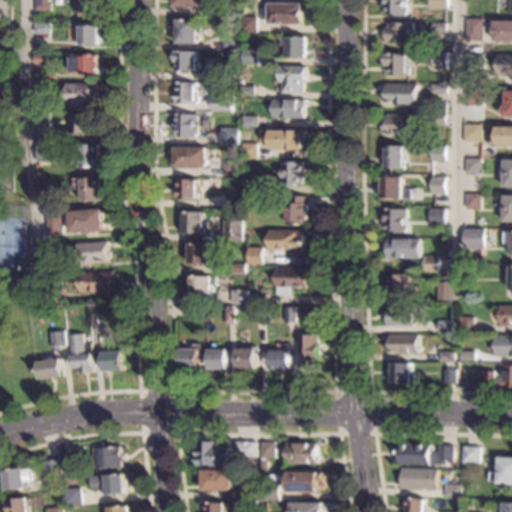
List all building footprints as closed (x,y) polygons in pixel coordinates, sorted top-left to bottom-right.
[(48,0),(48,3),(51,3),(51,12),(35,12),(35,0),(48,0)] [(99,0),(99,17),(79,17),(79,0),(99,0)] [(204,0),(204,8),(191,7),(190,9),(185,9),(184,7),(175,7),(175,0),(204,0)] [(408,0),(408,1),(406,1),(406,8),(408,9),(408,12),(406,14),(406,16),(395,16),(395,15),(386,14),(387,8),(384,8),(384,0),(408,0)] [(448,0),(430,0),(430,8),(448,9),(448,0)] [(240,17),(223,17),(223,2),(240,2),(240,17)] [(310,14),(306,14),(306,26),(271,25),(271,19),(264,19),(265,9),(272,9),(272,4),(310,4),(310,14)] [(258,33),(243,33),(243,19),(259,19),(258,33)] [(198,27),(202,27),(202,34),(198,34),(197,44),(176,44),(176,35),(174,35),(174,28),(177,28),(177,20),(198,20),(198,27)] [(483,41),(467,41),(467,20),(484,20),(483,41)] [(511,42),(495,42),(495,20),(511,20),(511,42)] [(413,43),(385,43),(385,27),(389,27),(389,23),(413,23),(413,43)] [(448,33),(433,33),(433,23),(448,23),(448,33)] [(11,42),(0,41),(0,24),(11,24),(11,42)] [(35,24),(51,24),(51,33),(35,33),(35,24)] [(100,45),(78,45),(78,37),(72,37),(72,26),(100,26),(100,45)] [(308,58),(287,58),(287,47),(283,47),(283,38),(288,38),(288,37),(309,38),(308,58)] [(238,48),(222,48),(223,39),(226,39),(239,39),(238,48)] [(260,66),(244,65),(244,50),(261,51),(260,66)] [(197,72),(174,71),(174,62),(175,62),(175,52),(197,52),(197,72)] [(448,70),(433,69),(433,66),(427,66),(427,55),(432,55),(432,53),(448,53),(448,70)] [(485,77),(467,77),(467,54),(482,54),(485,54),(485,77)] [(49,65),(33,65),(33,55),(49,55),(49,65)] [(98,74),(72,74),(72,55),(98,55),(98,74)] [(411,75),(386,75),(386,55),(406,55),(411,55),(411,75)] [(511,76),(498,76),(499,55),(503,56),(511,56),(511,76)] [(235,81),(220,80),(220,64),(236,64),(235,81)] [(309,83),(306,83),(305,94),(284,93),(285,83),(280,83),(280,67),(309,67),(309,83)] [(98,105),(78,105),(78,108),(73,108),(73,104),(67,104),(67,83),(98,83),(98,105)] [(196,84),(196,104),(176,104),(176,97),(172,97),(172,89),(176,89),(176,83),(196,84)] [(50,94),(34,93),(34,84),(50,84),(50,94)] [(418,104),(386,104),(386,101),(385,99),(385,94),(387,93),(387,92),(385,92),(385,84),(419,84),(418,104)] [(447,94),(432,94),(432,85),(448,85),(447,94)] [(484,107),(467,106),(467,92),(484,92),(484,107)] [(511,118),(506,118),(506,117),(503,114),(503,110),(505,108),(505,106),(507,106),(508,92),(511,92),(511,118)] [(232,113),(212,113),(212,98),(232,98),(232,113)] [(306,119),(274,119),(274,116),(271,114),(271,111),(273,109),(274,109),(274,100),(307,100),(306,119)] [(49,129),(33,128),(33,113),(49,113),(49,129)] [(97,134),(85,134),(85,137),(79,137),(79,134),(69,134),(69,114),(97,114),(97,134)] [(198,124),(199,124),(199,130),(197,130),(197,138),(185,138),(185,137),(176,136),(176,130),(173,130),(173,121),(176,121),(176,114),(198,115),(198,124)] [(413,127),(415,127),(415,134),(413,134),(412,136),(384,135),(384,119),(388,119),(388,114),(413,115),(413,127)] [(447,124),(432,124),(432,114),(447,114),(447,124)] [(259,128),(243,127),(243,117),(259,117),(259,128)] [(482,142),(464,142),(464,124),(482,125),(482,142)] [(511,145),(490,145),(490,135),(498,135),(498,127),(511,127),(511,145)] [(240,130),(239,145),(220,144),(220,129),(240,130)] [(307,140),(304,140),(304,150),(269,150),(269,141),(262,141),(263,130),(307,131),(307,140)] [(52,160),(37,160),(37,144),(52,144),(52,160)] [(259,160),(242,160),(242,144),(259,144),(259,160)] [(97,167),(90,167),(90,168),(84,168),(84,166),(70,166),(70,157),(79,157),(79,145),(97,145),(97,167)] [(406,153),(410,153),(410,161),(406,161),(406,169),(386,169),(386,161),(384,161),(384,153),(386,153),(386,146),(407,146),(406,153)] [(447,162),(432,162),(432,146),(447,146),(447,162)] [(207,160),(209,161),(207,169),(175,168),(176,147),(207,148),(207,160)] [(482,175),(467,175),(467,159),(482,159),(482,175)] [(239,176),(223,176),(223,161),(239,162),(239,176)] [(304,169),(306,170),(306,179),(304,178),(303,185),(295,185),(295,186),(282,186),(282,184),(281,182),(281,178),(283,176),(283,162),(304,162),(304,169)] [(83,177),(99,177),(99,191),(101,191),(101,201),(82,201),(82,189),(74,189),(74,176),(83,176),(83,177)] [(265,194),(249,194),(250,177),(265,177),(265,194)] [(404,189),(413,189),(413,200),(383,199),(383,178),(404,178),(404,189)] [(445,194),(431,194),(431,179),(446,179),(445,194)] [(197,200),(177,200),(177,194),(173,194),(173,186),(176,186),(176,180),(197,180),(197,200)] [(239,208),(224,208),(224,193),(240,194),(239,208)] [(59,209),(42,209),(42,195),(59,195),(59,209)] [(481,209),(466,209),(467,195),(481,195),(481,209)] [(511,223),(504,223),(504,215),(501,215),(501,203),(504,203),(504,195),(511,195),(511,223)] [(307,225),(287,224),(287,203),(289,203),(289,197),(307,197),(307,225)] [(446,219),(432,219),(432,208),(446,209),(446,219)] [(407,233),(395,233),(395,231),(386,231),(386,224),(383,224),(383,216),(387,216),(387,209),(407,209),(407,233)] [(104,232),(94,232),(94,235),(85,235),(85,233),(70,234),(70,223),(67,223),(66,212),(102,210),(104,232)] [(61,235),(47,235),(47,212),(61,212),(61,235)] [(205,222),(207,222),(207,228),(205,228),(205,235),(183,234),(184,213),(205,213),(205,222)] [(486,224),(480,227),(476,220),(482,217),(486,224)] [(243,242),(224,242),(224,221),(243,221),(243,242)] [(486,249),(464,250),(464,229),(486,229),(486,249)] [(305,251),(302,251),(301,252),(296,252),(295,251),(285,251),(284,256),(276,256),(276,251),(270,251),(270,248),(267,246),(267,243),(270,240),(270,230),(305,231),(305,251)] [(422,259),(388,259),(388,247),(384,247),(384,240),(388,240),(388,239),(422,239),(422,259)] [(77,242),(109,242),(109,261),(78,261),(77,242)] [(59,258),(48,257),(48,243),(59,244),(59,258)] [(209,264),(199,264),(198,267),(192,266),(190,264),(191,244),(209,244),(209,264)] [(264,265),(248,265),(248,254),(264,254),(264,265)] [(438,272),(423,272),(423,257),(439,257),(438,272)] [(246,274),(231,274),(231,265),(246,265),(246,274)] [(308,288),(293,288),(293,296),(276,296),(277,268),(308,269),(308,288)] [(115,280),(112,280),(115,283),(115,287),(113,290),(113,293),(81,293),(81,273),(115,273),(115,280)] [(409,296),(393,296),(393,287),(388,287),(388,275),(410,275),(409,296)] [(212,279),(217,279),(217,286),(211,286),(211,297),(190,297),(190,277),(212,277),(212,279)] [(452,296),(443,296),(443,282),(452,282),(453,282),(452,296)] [(470,297),(455,297),(455,282),(468,282),(470,282),(470,297)] [(63,306),(46,306),(47,291),(63,291),(63,306)] [(249,306),(234,306),(234,294),(249,294),(249,306)] [(267,305),(251,305),(251,296),(267,296),(267,305)] [(511,326),(501,326),(501,324),(497,323),(497,315),(501,316),(501,305),(511,305),(511,326)] [(199,318),(185,317),(185,306),(200,306),(199,318)] [(415,327),(388,327),(388,306),(415,306),(415,327)] [(116,322),(99,321),(99,307),(116,307),(116,322)] [(232,309),(235,309),(235,324),(225,324),(225,307),(233,307),(232,309)] [(314,316),(300,316),(300,307),(315,307),(314,316)] [(97,325),(87,325),(87,308),(97,308),(97,325)] [(297,323),(284,323),(285,308),(297,308),(297,323)] [(265,324),(255,324),(255,310),(265,310),(265,324)] [(475,333),(460,333),(460,318),(475,318),(475,333)] [(455,334),(439,333),(439,321),(455,321),(455,334)] [(65,346),(50,348),(49,333),(64,331),(65,346)] [(84,344),(92,343),(94,373),(79,374),(79,369),(72,370),(69,336),(83,334),(84,344)] [(319,367),(307,367),(306,369),(298,369),(299,335),(319,336),(319,367)] [(420,355),(389,354),(389,335),(420,336),(420,355)] [(511,357),(496,357),(496,351),(490,351),(490,344),(496,344),(496,335),(511,335),(511,357)] [(199,350),(200,350),(200,369),(179,369),(180,350),(189,350),(189,345),(199,345),(199,350)] [(257,370),(237,370),(237,350),(247,350),(247,347),(257,347),(257,370)] [(113,351),(123,350),(124,369),(104,370),(103,351),(105,351),(105,348),(113,348),(113,351)] [(226,351),(229,351),(229,370),(208,370),(208,350),(216,351),(216,349),(226,349),(226,351)] [(290,370),(269,370),(269,350),(291,350),(290,370)] [(477,362),(461,361),(461,352),(477,352),(477,362)] [(455,362),(439,362),(439,353),(455,353),(455,362)] [(53,359),(62,358),(64,376),(40,380),(37,362),(47,360),(46,357),(53,356),(53,359)] [(411,384),(392,384),(392,378),(389,377),(389,369),(392,369),(392,363),(411,363),(411,384)] [(511,387),(480,387),(480,371),(495,371),(495,378),(504,378),(505,365),(511,365),(511,387)] [(457,385),(444,385),(445,370),(457,370),(457,385)] [(216,447),(219,447),(219,445),(221,443),(228,443),(230,445),(230,447),(233,447),(232,466),(199,466),(199,446),(205,446),(205,441),(216,442),(216,447)] [(257,457),(235,458),(235,442),(257,442),(257,457)] [(275,459),(261,459),(260,442),(275,442),(275,459)] [(108,447),(120,447),(121,454),(123,454),(123,462),(120,462),(120,468),(94,470),(94,461),(92,461),(92,454),(93,454),(93,448),(98,448),(98,445),(107,444),(108,447)] [(317,457),(319,457),(319,465),(287,464),(287,444),(317,444),(317,457)] [(431,445),(431,452),(439,452),(439,446),(454,446),(453,461),(445,460),(445,466),(398,465),(399,445),(431,445)] [(480,447),(480,464),(463,463),(464,446),(480,447)] [(76,473),(63,474),(62,458),(74,457),(76,473)] [(511,458),(511,485),(498,485),(498,482),(490,481),(491,473),(498,474),(499,457),(511,458)] [(61,474),(46,477),(44,462),(59,460),(61,474)] [(439,470),(438,490),(400,489),(401,468),(439,470)] [(24,471),(33,470),(34,482),(25,483),(26,489),(5,491),(2,472),(23,469),(24,471)] [(232,481),(234,481),(234,485),(232,485),(232,492),(202,491),(202,471),(232,471),(232,481)] [(319,474),(322,474),(322,482),(320,482),(320,492),(288,492),(288,472),(319,473),(319,474)] [(126,494),(104,496),(104,494),(101,492),(101,490),(102,488),(91,489),(90,477),(124,474),(126,494)] [(261,500),(245,500),(245,485),(260,486),(261,486),(261,500)] [(280,485),(280,501),(265,501),(265,485),(280,485)] [(462,486),(461,499),(445,498),(446,485),(462,486)] [(82,505),(65,506),(63,489),(81,488),(82,505)] [(28,499),(32,498),(33,506),(30,506),(30,511),(8,511),(7,501),(28,498),(28,499)] [(426,499),(425,508),(428,508),(428,511),(405,511),(407,498),(426,499)] [(326,511),(324,511),(323,511),(291,511),(291,503),(322,504),(322,502),(327,503),(326,511)] [(226,511),(205,511),(206,503),(226,504),(226,511)]
